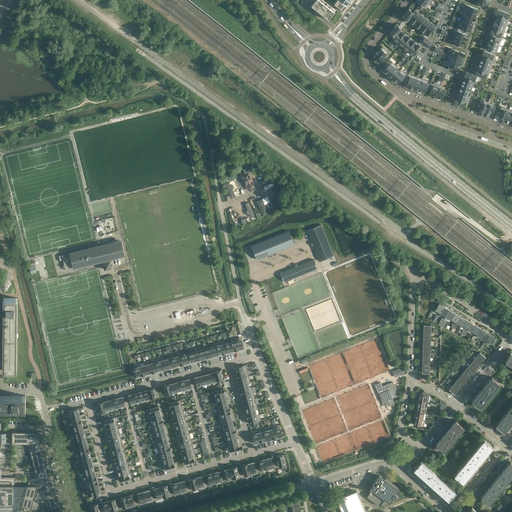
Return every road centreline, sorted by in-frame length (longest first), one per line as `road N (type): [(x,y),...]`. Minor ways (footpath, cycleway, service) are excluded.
road 1 (secondary): [(511,225),(341,83)]
road 2 (unclassified): [(257,354),(221,206)]
